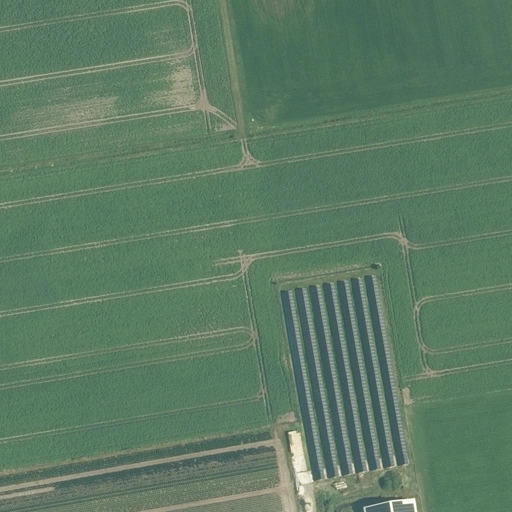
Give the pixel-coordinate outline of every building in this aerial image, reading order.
[(362,290),(362,280),(354,280),(354,290),(362,290)] [(341,292),(349,292),(348,282),(340,283),(341,292)] [(367,471),(359,472),(360,480),(367,479),(367,471)] [(416,511),(409,474),(356,483),(361,511),(416,511)] [(330,511),(325,478),(317,479),(321,511),(330,511)]
